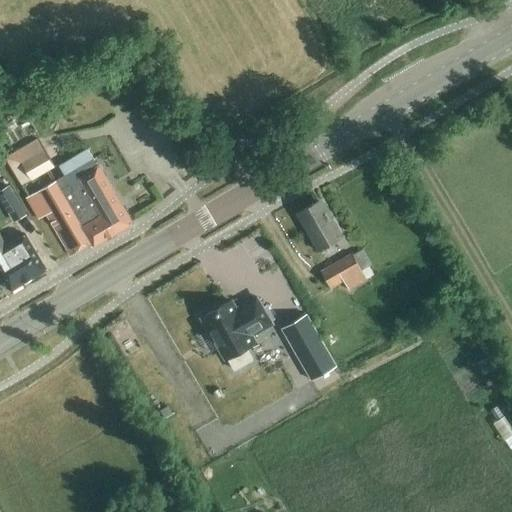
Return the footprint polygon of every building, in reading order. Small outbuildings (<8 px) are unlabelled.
[(154,116),(167,120),(171,109),(158,105),(154,116)] [(32,180),(54,167),(37,139),(5,158),(21,186),(32,179),(32,180)] [(87,216),(115,199),(97,167),(78,178),(81,184),(72,190),(87,216)] [(64,177),(26,199),(38,220),(46,216),(69,256),(90,244),(92,248),(131,225),(115,199),(87,216),(72,190),(64,177)] [(25,215),(8,187),(0,192),(0,198),(14,222),(25,215)] [(318,252),(342,238),(324,205),(319,208),(316,203),(296,214),(318,252)] [(8,254),(4,247),(0,240),(0,275),(10,292),(23,284),(11,265),(14,263),(8,254)] [(11,265),(23,284),(45,271),(27,242),(18,248),(14,241),(4,247),(8,254),(14,263),(11,265)] [(367,282),(352,254),(321,273),(330,290),(344,281),(350,291),(367,282)] [(230,299),(201,316),(226,359),(234,372),(253,360),(245,348),(255,342),(251,335),(271,322),(256,296),(235,308),(230,299)] [(291,347),(311,381),(335,367),(315,333),(310,336),(300,318),(286,326),(296,344),(291,347)]
